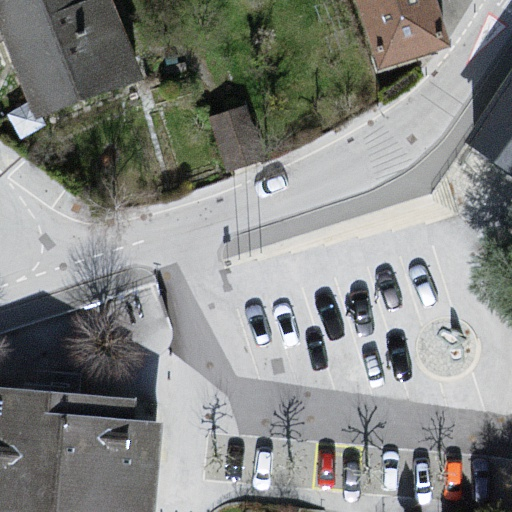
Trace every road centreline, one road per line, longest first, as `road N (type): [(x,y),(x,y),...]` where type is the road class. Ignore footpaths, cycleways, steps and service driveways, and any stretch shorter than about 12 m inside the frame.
road 1 (residential): [(173,244),(190,345),(185,452),(511,479)]
road 2 (residential): [(511,0),(456,83),(376,163),(173,244)]
road 3 (residential): [(173,244),(52,283)]
